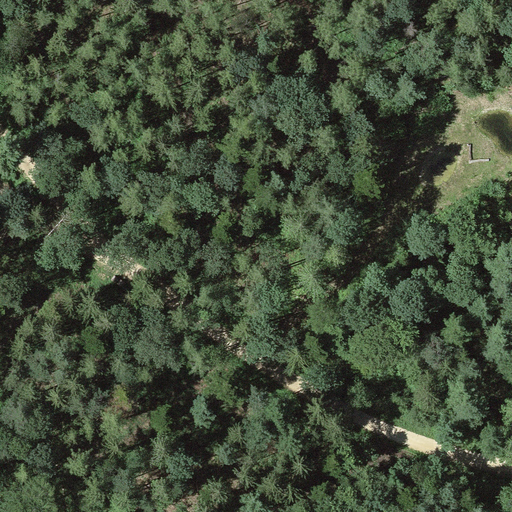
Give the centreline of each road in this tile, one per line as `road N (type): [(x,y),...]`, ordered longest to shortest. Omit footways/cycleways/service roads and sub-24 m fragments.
road 1 (track): [(511,468),(348,415),(255,360),(0,176)]
road 2 (track): [(92,243),(0,91)]
